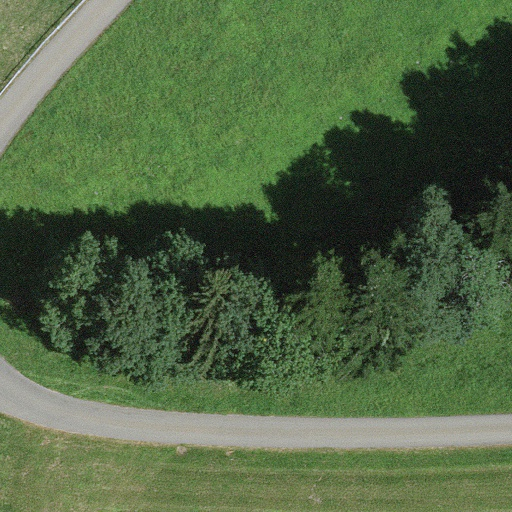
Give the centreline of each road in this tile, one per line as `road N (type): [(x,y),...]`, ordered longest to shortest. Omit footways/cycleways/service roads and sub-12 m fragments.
road 1 (track): [(511,428),(370,434),(137,426),(38,405),(0,381)]
road 2 (track): [(0,126),(124,0)]
